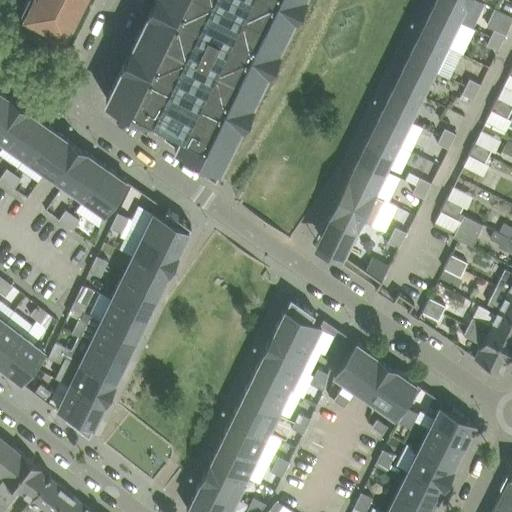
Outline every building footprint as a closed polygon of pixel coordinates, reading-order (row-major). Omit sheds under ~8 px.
[(26,0),(23,8),(28,10),(28,12),(65,30),(80,0),(26,0)] [(216,174),(217,172),(300,0),(153,0),(106,97),(216,174)] [(470,0),(436,0),(433,7),(461,20),(470,0)] [(421,31),(423,32),(449,45),(461,20),(433,7),(421,31)] [(494,27),(490,34),(502,40),(506,32),(494,27)] [(449,45),(423,32),(421,31),(409,56),(437,70),(449,45)] [(498,48),(502,40),(490,34),(487,42),(498,48)] [(397,81),(399,82),(425,95),(437,70),(409,56),(397,81)] [(470,76),(466,84),(477,89),(481,82),(470,76)] [(425,95),(399,82),(397,81),(385,106),(412,119),(425,95)] [(473,97),(477,89),(466,84),(462,91),(473,97)] [(0,107),(9,95),(0,88),(0,107)] [(511,100),(498,94),(499,93),(498,93),(494,101),(511,109),(511,107),(511,100)] [(9,95),(0,107),(0,137),(6,142),(29,109),(9,95)] [(511,109),(494,101),(490,108),(491,109),(491,108),(507,116),(511,109)] [(373,131),(374,132),(400,144),(412,119),(385,106),(373,131)] [(29,109),(6,142),(25,155),(48,122),(29,109)] [(87,150),(78,143),(69,137),(69,136),(68,136),(48,122),(25,155),(45,170),(55,176),(84,197),(107,164),(88,150),(87,149),(87,150)] [(445,125),(441,133),(452,139),(456,131),(445,125)] [(374,132),(373,131),(360,155),(388,169),(400,144),(374,132)] [(448,146),(452,139),(441,133),(437,141),(448,146)] [(476,139),(476,138),(472,145),(489,154),(492,147),(476,139)] [(489,154),(472,145),(468,153),(469,153),(485,161),(489,154)] [(388,169),(360,155),(349,180),(347,179),(346,179),(376,194),(388,169)] [(107,164),(84,197),(104,211),(128,178),(107,164)] [(7,181),(14,171),(7,166),(0,176),(7,181)] [(21,176),(14,171),(7,181),(14,186),(21,176)] [(420,175),(416,183),(428,188),(431,180),(420,175)] [(334,204),(364,219),(373,223),(385,198),(376,194),(346,179),(346,180),(348,181),(345,188),(343,187),(342,188),(344,189),(341,196),(339,195),(338,196),(340,197),(337,204),(335,203),(334,204)] [(424,196),(428,188),(416,183),(412,190),(424,196)] [(448,195),(448,194),(447,194),(444,201),(460,210),(464,203),(448,195)] [(460,210),(444,201),(440,209),(440,210),(441,209),(457,217),(460,210)] [(364,219),(334,204),(334,205),(336,206),(332,215),(321,237),(346,255),(364,219)] [(169,207),(167,206),(163,214),(154,209),(143,231),(179,249),(191,223),(179,214),(178,213),(178,214),(169,209),(170,207),(169,207)] [(66,223),(73,212),(66,207),(59,218),(66,223)] [(118,210),(114,217),(126,223),(130,215),(118,210)] [(80,217),(73,212),(66,223),(73,227),(80,217)] [(455,230),(453,233),(472,243),(483,222),(464,212),(455,230)] [(122,231),(126,223),(114,217),(111,225),(122,231)] [(499,229),(499,230),(511,236),(511,224),(504,220),(499,229)] [(395,224),(391,232),(403,237),(407,230),(395,224)] [(495,227),(490,236),(499,241),(498,244),(511,251),(511,270),(505,267),(496,283),(511,291),(511,236),(499,230),(499,229),(495,227)] [(132,253),(168,270),(179,249),(143,231),(132,253)] [(399,245),(403,237),(391,232),(388,239),(399,245)] [(451,251),(447,259),(464,267),(468,259),(452,252),(452,251),(451,251)] [(97,253),(93,261),(105,266),(109,258),(97,253)] [(168,270),(132,253),(122,274),(158,292),(168,270)] [(364,267),(381,274),(387,261),(370,253),(364,267)] [(464,267),(447,259),(443,267),(444,267),(444,266),(460,274),(464,267)] [(101,274),(105,266),(93,261),(90,268),(101,274)] [(111,296),(147,314),(158,292),(122,274),(111,296)] [(14,283),(7,278),(0,286),(0,288),(6,293),(14,283)] [(473,314),(468,324),(511,346),(511,291),(496,283),(487,300),(499,306),(498,307),(497,310),(490,323),(473,314)] [(291,293),(274,327),(310,345),(320,324),(335,332),(338,326),(324,316),(320,322),(312,318),(316,310),(314,309),(314,308),(313,308),(313,309),(304,304),(305,302),(291,293)] [(429,294),(425,302),(442,310),(446,303),(430,295),(429,294)] [(76,296),(72,304),(84,309),(87,302),(76,296)] [(101,317),(137,335),(147,314),(111,296),(101,317)] [(37,317),(45,307),(38,302),(30,312),(37,317)] [(442,310),(425,302),(422,310),(423,310),(439,318),(442,310)] [(80,317),(84,309),(72,304),(68,311),(80,317)] [(52,312),(45,307),(37,317),(44,323),(52,312)] [(26,332),(7,317),(0,326),(0,363),(1,364),(26,332)] [(90,339),(126,357),(137,335),(101,317),(90,339)] [(511,346),(468,324),(464,332),(481,341),(476,353),(475,355),(502,369),(511,349),(511,346)] [(310,345),(274,327),(264,349),(300,367),(310,345)] [(1,364),(21,379),(46,347),(26,332),(1,364)] [(56,339),(52,347),(64,353),(67,345),(56,339)] [(80,361),(116,378),(126,357),(90,339),(80,361)] [(357,339),(334,372),(355,387),(364,393),(373,400),(394,414),(417,381),(397,367),(397,366),(387,360),(378,353),(377,353),(357,339)] [(60,360),(64,353),(52,347),(48,355),(60,360)] [(264,349),(253,370),(289,388),(300,367),(264,349)] [(69,382),(105,400),(116,378),(80,361),(69,382)] [(328,371),(318,366),(314,373),(326,379),(328,371)] [(253,370),(243,392),(279,410),(289,388),(253,370)] [(326,379),(314,373),(310,381),(324,388),(326,379)] [(51,389),(41,381),(36,388),(46,396),(51,389)] [(58,404),(59,405),(67,409),(65,413),(89,432),(105,400),(69,382),(58,404)] [(349,397),(339,390),(334,397),(344,404),(349,397)] [(279,410),(243,392),(232,414),(268,431),(279,410)] [(440,403),(429,425),(465,443),(476,421),(463,412),(462,412),(453,408),(454,406),(453,405),(453,406),(452,405),(451,409),(440,403)] [(403,413),(414,418),(418,411),(408,405),(403,413)] [(311,416),(299,410),(296,418),(307,423),(311,416)] [(398,420),(410,426),(414,418),(403,413),(398,420)] [(268,431),(232,414),(222,435),(258,453),(268,431)] [(388,424),(377,416),(372,424),(383,431),(388,424)] [(307,423),(296,418),(292,426),(303,431),(307,423)] [(465,443),(429,425),(418,447),(454,465),(465,443)] [(0,498),(32,458),(12,442),(11,444),(8,442),(0,435),(0,471),(5,475),(0,481),(0,498)] [(258,453),(222,435),(211,457),(247,474),(258,453)] [(379,454),(390,460),(394,452),(383,446),(379,454)] [(454,465),(418,447),(407,468),(443,486),(454,465)] [(275,461),(286,467),(290,459),(278,453),(275,461)] [(387,468),(390,460),(379,454),(375,462),(387,468)] [(237,496),(247,474),(211,457),(200,478),(237,496)] [(32,458),(0,498),(0,511),(1,511),(20,487),(31,496),(32,497),(50,474),(51,473),(32,458)] [(286,467),(275,461),(271,469),(282,474),(286,467)] [(443,486),(407,468),(396,490),(432,508),(443,486)] [(503,492),(496,506),(507,511),(511,511),(511,469),(503,488),(505,489),(503,492)] [(31,496),(18,511),(31,511),(37,505),(46,511),(50,511),(69,489),(50,474),(32,497),(31,496)] [(228,511),(237,496),(200,478),(187,507),(193,511),(228,511)] [(81,511),(87,504),(69,489),(50,511),(81,511)] [(357,497),(369,503),(373,495),(361,489),(357,497)] [(430,511),(432,508),(396,490),(385,511),(387,511),(430,511)] [(250,502),(261,508),(267,501),(254,495),(250,502)] [(369,503),(357,497),(354,505),(365,511),(369,503)] [(269,508),(274,511),(275,511),(283,502),(277,498),(269,508)] [(258,511),(261,508),(250,502),(246,510),(250,511),(258,511)]
